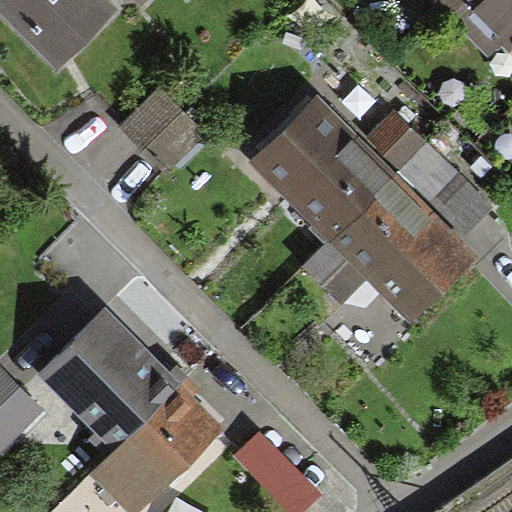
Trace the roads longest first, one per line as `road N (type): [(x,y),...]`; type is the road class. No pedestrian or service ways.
road 1 (residential): [(0,104),(393,498)]
road 2 (residential): [(393,498),(511,418)]
